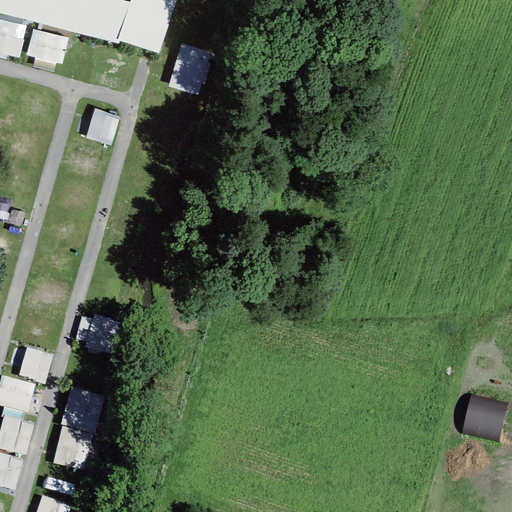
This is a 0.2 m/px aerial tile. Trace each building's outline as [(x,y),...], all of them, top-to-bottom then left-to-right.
[(131,0),(130,4),(113,0),(0,0),(0,10),(158,50),(174,0),(131,0)] [(28,49),(63,59),(70,31),(36,22),(28,49)] [(203,87),(212,43),(180,37),(171,82),(203,87)] [(102,45),(97,74),(129,80),(135,51),(102,45)] [(62,177),(59,204),(85,208),(89,181),(62,177)] [(119,196),(108,231),(132,238),(142,203),(119,196)] [(115,348),(121,318),(84,310),(77,340),(115,348)] [(20,373),(47,379),(54,349),(27,344),(20,373)] [(1,373),(0,379),(0,402),(32,408),(36,379),(1,373)] [(69,383),(52,459),(88,467),(105,391),(69,383)] [(508,406),(471,397),(461,435),(498,444),(508,406)] [(6,412),(0,434),(0,445),(27,452),(35,419),(6,412)] [(0,448),(0,482),(18,487),(25,454),(0,448)] [(69,511),(73,502),(42,492),(36,511),(69,511)]
